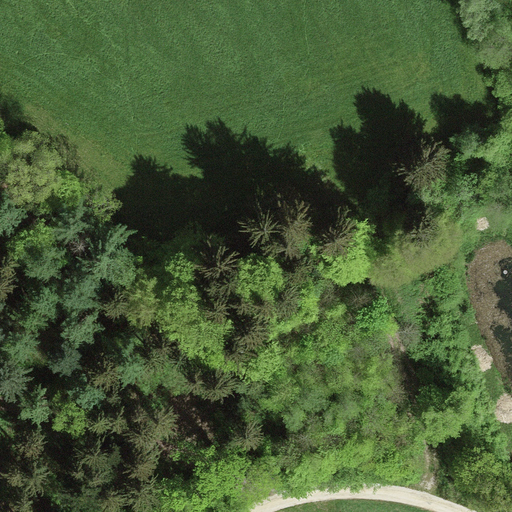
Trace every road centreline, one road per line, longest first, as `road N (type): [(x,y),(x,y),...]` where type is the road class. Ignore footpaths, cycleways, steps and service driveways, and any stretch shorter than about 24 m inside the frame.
road 1 (track): [(0,390),(314,488)]
road 2 (track): [(412,492),(398,333),(343,200)]
road 3 (track): [(458,511),(412,492),(354,488),(258,499),(236,511)]
